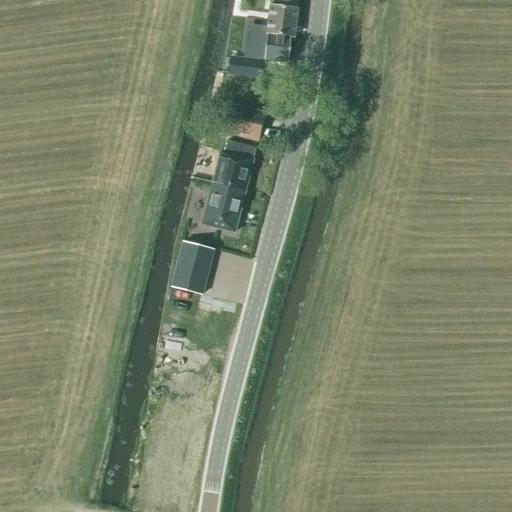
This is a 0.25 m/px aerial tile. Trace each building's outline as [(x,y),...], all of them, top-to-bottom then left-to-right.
[(296,10),(297,0),(270,0),(266,35),(247,33),(244,59),(230,58),(227,75),(256,78),(259,61),(287,64),(290,39),(293,39),(296,10)] [(257,144),(265,114),(228,104),(221,134),(257,144)] [(219,152),(211,182),(245,191),(253,160),(252,160),(255,149),(226,141),(223,153),(219,152)] [(245,191),(211,182),(200,225),(234,234),(245,191)] [(213,251),(182,243),(171,287),(202,295),(213,251)]
